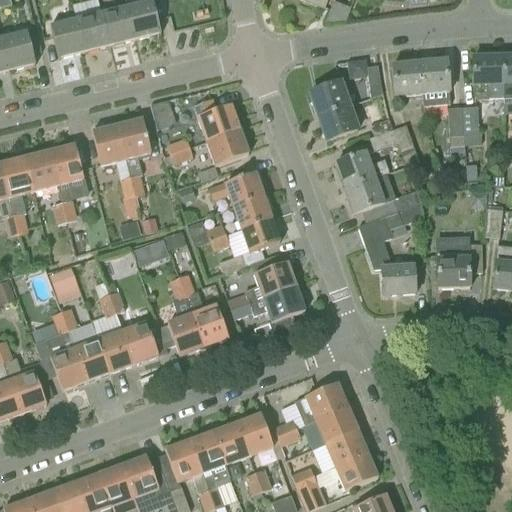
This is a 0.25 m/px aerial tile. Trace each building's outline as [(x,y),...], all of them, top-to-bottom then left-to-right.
[(8,0),(0,0),(0,11),(11,8),(8,0)] [(293,0),(323,12),(327,0),(293,0)] [(152,4),(126,11),(134,43),(158,37),(158,38),(160,38),(152,4)] [(329,22),(346,25),(349,9),(332,5),(329,22)] [(126,11),(101,17),(109,50),(134,43),(126,11)] [(101,17),(76,23),(84,56),(109,50),(101,17)] [(58,63),(59,63),(59,62),(84,56),(76,23),(49,30),(58,63)] [(33,68),(33,69),(35,69),(26,36),(0,42),(8,74),(33,68)] [(0,42),(0,76),(8,74),(0,42)] [(511,60),(503,61),(504,102),(511,102),(511,60)] [(488,103),(488,102),(503,102),(503,103),(504,102),(503,61),(472,62),(472,88),(474,88),(475,103),(488,103)] [(449,96),(446,64),(419,66),(422,99),(423,112),(450,109),(449,97),(449,96)] [(422,99),(419,66),(392,69),(395,101),(422,99)] [(380,89),(377,70),(366,71),(368,91),(370,102),(382,98),(380,89)] [(317,121),(348,110),(339,86),(309,97),(317,121)] [(194,111),(198,121),(206,146),(239,134),(230,110),(216,115),(211,104),(194,111)] [(157,130),(174,127),(169,105),(152,108),(157,130)] [(348,110),(317,121),(326,145),(356,134),(348,110)] [(476,111),(461,112),(463,139),(478,138),(476,111)] [(461,112),(447,113),(450,150),(463,149),(463,139),(461,112)] [(129,183),(134,201),(144,199),(139,179),(141,179),(137,161),(150,158),(141,123),(116,129),(124,164),(129,183)] [(369,130),(373,141),(392,134),(388,123),(369,130)] [(100,170),(115,166),(124,164),(116,129),(91,136),(100,170)] [(392,134),(397,147),(408,176),(420,172),(405,129),(392,134)] [(215,170),(248,158),(239,134),(206,146),(215,170)] [(373,141),(369,143),(373,156),(397,147),(392,134),(373,141)] [(166,149),(170,159),(189,153),(185,143),(166,149)] [(49,155),(57,191),(82,184),(74,149),(49,155)] [(170,159),(173,169),(192,162),(189,153),(170,159)] [(24,161),(33,196),(57,191),(49,155),(24,161)] [(384,164),(369,169),(365,157),(334,168),(343,193),(388,176),(384,164)] [(33,196),(24,161),(0,167),(0,168),(17,239),(28,237),(23,218),(25,218),(21,200),(33,196)] [(0,218),(1,223),(3,222),(8,242),(17,239),(0,168),(0,218)] [(388,176),(343,193),(353,219),(383,208),(383,207),(394,203),(385,178),(388,177),(388,176)] [(231,212),(263,200),(254,177),(208,194),(212,205),(227,199),(231,212)] [(134,201),(129,183),(120,186),(124,203),(134,201)] [(190,191),(178,195),(182,207),(194,202),(190,191)] [(421,208),(416,195),(393,204),(397,217),(421,208)] [(263,200),(231,212),(239,234),(271,223),(263,200)] [(61,207),(66,227),(76,224),(72,205),(61,207)] [(66,227),(61,207),(52,210),(57,229),(66,227)] [(382,300),(415,298),(413,271),(390,272),(390,268),(383,245),(391,242),(388,235),(412,226),(422,222),(421,208),(397,217),(357,231),(373,274),(380,274),(382,300)] [(485,242),(499,243),(502,215),(487,213),(485,242)] [(154,222),(141,226),(145,239),(158,235),(154,222)] [(279,246),(271,223),(239,234),(248,257),(279,246)] [(140,238),(136,225),(118,230),(122,244),(140,238)] [(209,245),(224,240),(221,229),(205,235),(202,225),(187,231),(194,251),(209,245)] [(164,242),(168,254),(185,248),(180,236),(164,242)] [(224,240),(209,245),(213,256),(228,250),(224,240)] [(437,263),(437,293),(469,292),(469,277),(481,277),(481,249),(469,249),(469,241),(434,242),(434,259),(437,259),(437,263)] [(492,292),(511,294),(511,251),(498,250),(492,292)] [(138,271),(148,267),(142,251),(133,255),(138,271)] [(245,270),(241,259),(218,267),(222,278),(245,270)] [(226,305),(230,315),(249,308),(262,303),(295,291),(287,267),(254,279),(258,290),(243,296),(244,299),(226,305)] [(54,295),(76,287),(70,271),(48,279),(54,295)] [(203,352),(228,343),(216,310),(204,315),(197,296),(195,297),(188,279),(178,283),(203,352)] [(203,352),(178,283),(169,286),(176,303),(171,305),(178,324),(167,327),(179,361),(203,352)] [(0,298),(11,294),(7,285),(0,287),(0,298)] [(90,325),(97,345),(108,378),(134,369),(108,299),(103,286),(94,289),(98,303),(104,320),(90,325)] [(262,303),(249,308),(230,315),(233,324),(252,317),(253,320),(267,316),(271,326),(269,327),(275,343),(297,335),(292,320),(304,316),(295,291),(262,303)] [(115,297),(108,299),(134,369),(158,360),(145,327),(134,331),(127,314),(124,315),(117,296),(115,297)] [(61,317),(68,336),(77,332),(71,313),(61,317)] [(61,395),(86,386),(74,353),(68,336),(61,317),(51,320),(59,339),(34,348),(41,366),(39,366),(45,382),(56,379),(61,395)] [(6,345),(0,347),(0,360),(21,418),(45,409),(33,376),(22,380),(16,362),(12,363),(6,345)] [(97,345),(74,353),(86,386),(108,378),(97,345)] [(0,425),(21,418),(0,360),(0,425)] [(314,424),(347,411),(337,387),(304,402),(293,406),(304,431),(315,426),(314,424)] [(325,448),(357,435),(347,411),(314,424),(315,426),(325,448)] [(235,427),(247,461),(272,452),(260,418),(235,427)] [(291,425),(273,432),(272,432),(276,441),(294,434),(291,425)] [(212,436),(224,470),(247,461),(235,427),(212,436)] [(294,434),(276,441),(280,450),(298,443),(294,434)] [(335,471),(367,457),(357,435),(325,448),(335,471)] [(212,436),(188,444),(212,511),(218,511),(223,510),(214,487),(229,482),(224,470),(212,436)] [(212,511),(188,444),(164,453),(177,487),(191,482),(201,511),(212,511)] [(367,457),(335,471),(340,482),(346,495),(377,481),(367,457)] [(121,469),(133,503),(157,494),(145,460),(121,469)] [(133,503),(121,469),(97,478),(109,511),(133,503)] [(294,488),(312,480),(309,472),(290,479),(294,488)] [(264,474),(254,478),(260,496),(271,493),(264,474)] [(73,487),(82,511),(108,511),(109,511),(97,478),(73,487)] [(251,500),(260,496),(254,478),(245,482),(251,500)] [(313,480),(312,480),(294,488),(303,511),(316,511),(325,509),(318,492),(313,480)] [(55,511),(82,511),(73,487),(50,495),(55,511)] [(188,511),(181,491),(169,495),(174,511),(188,511)] [(26,504),(28,511),(55,511),(50,495),(26,504)] [(174,511),(169,495),(157,499),(161,511),(174,511)] [(270,506),(272,511),(294,511),(289,498),(270,506)] [(389,511),(384,499),(354,511),(389,511)]
